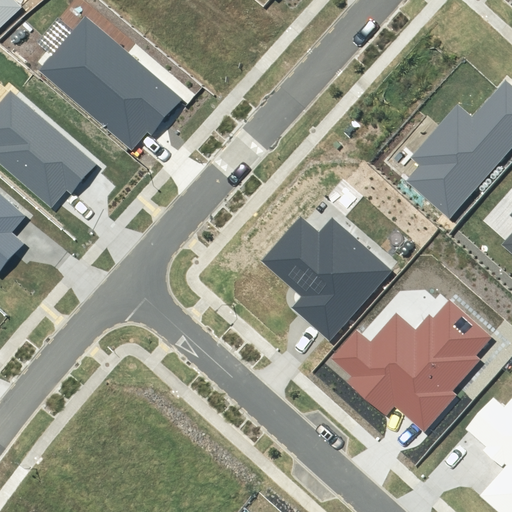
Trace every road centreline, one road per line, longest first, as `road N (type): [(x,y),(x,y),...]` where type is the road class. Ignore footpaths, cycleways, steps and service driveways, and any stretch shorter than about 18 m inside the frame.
road 1 (residential): [(377,0),(140,267)]
road 2 (residential): [(400,511),(140,267)]
road 3 (residential): [(140,267),(0,460)]
